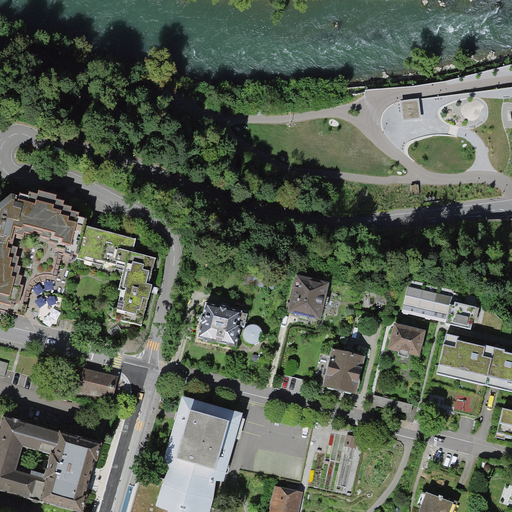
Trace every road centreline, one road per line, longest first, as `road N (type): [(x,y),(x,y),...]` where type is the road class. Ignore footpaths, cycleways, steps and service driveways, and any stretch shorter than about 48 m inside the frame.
road 1 (residential): [(397,220),(335,226),(268,217),(23,134),(0,146)]
road 2 (residential): [(148,368),(511,459)]
road 3 (residential): [(0,159),(20,176),(69,178),(167,234),(171,271),(148,368)]
road 4 (track): [(213,114),(0,40)]
road 5 (residential): [(148,368),(0,331)]
road 6 (residential): [(148,368),(110,511)]
